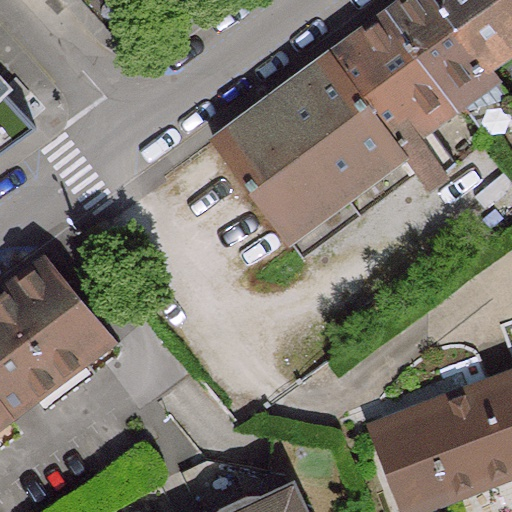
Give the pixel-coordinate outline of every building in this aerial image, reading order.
[(488,67),(441,0),(408,0),(390,13),(450,97),(457,91),(488,67)] [(511,0),(441,0),(488,67),(490,70),(511,53),(511,0)] [(405,157),(419,177),(430,193),(457,167),(438,141),(426,149),(408,127),(450,97),(390,13),(335,54),(405,157)] [(219,137),(292,238),(405,157),(335,54),(322,65),(284,91),(266,105),(255,112),(219,137)] [(0,154),(37,129),(4,91),(9,87),(0,76),(0,154)] [(405,157),(292,238),(308,259),(419,177),(405,157)] [(0,420),(113,340),(52,258),(0,295),(0,420)] [(511,376),(382,429),(414,510),(416,511),(511,471),(511,376)] [(316,511),(304,486),(274,498),(271,491),(252,489),(229,499),(225,502),(218,511),(316,511)]
